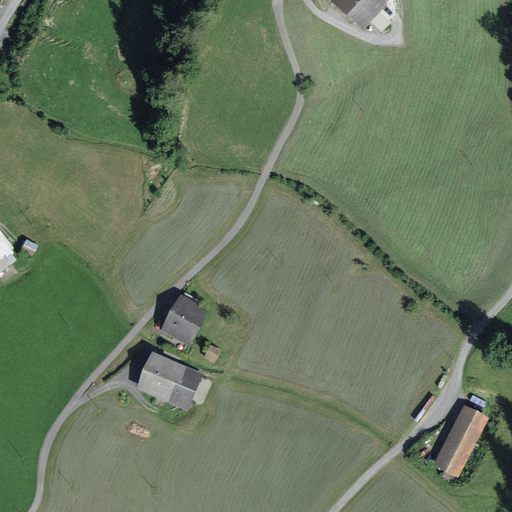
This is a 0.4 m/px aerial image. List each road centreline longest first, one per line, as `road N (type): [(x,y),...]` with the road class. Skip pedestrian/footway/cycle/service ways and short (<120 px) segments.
road 1 (unclassified): [(276,0),(305,92),(294,121),(234,234),(144,322),(63,419),(34,511)]
road 2 (unclassified): [(511,296),(469,346),(446,408),(337,511)]
road 3 (unclassified): [(399,19),(393,38),(366,38),(304,0)]
